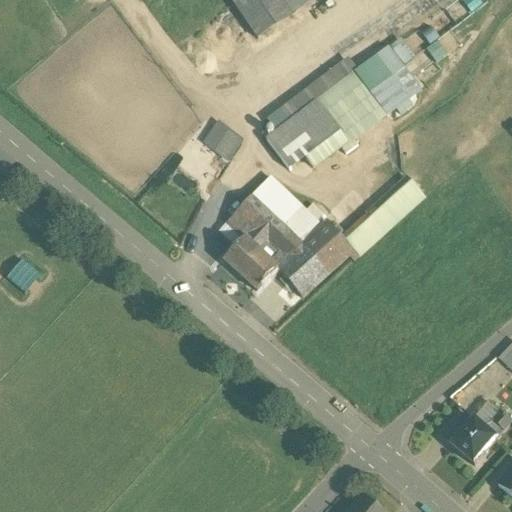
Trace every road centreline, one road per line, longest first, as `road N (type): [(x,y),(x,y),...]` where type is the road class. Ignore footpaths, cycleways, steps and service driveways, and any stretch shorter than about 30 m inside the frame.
road 1 (residential): [(368,448),(0,135)]
road 2 (residential): [(368,448),(511,327)]
